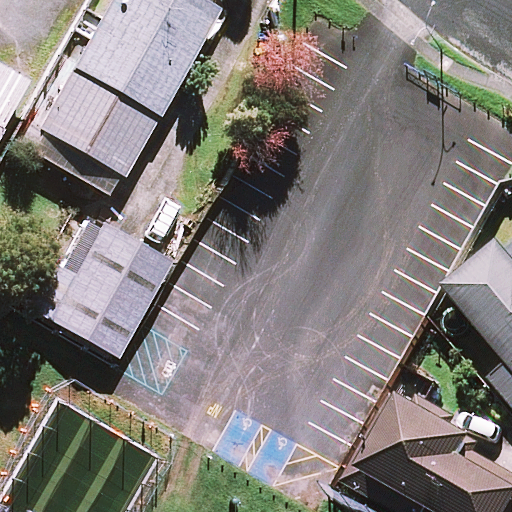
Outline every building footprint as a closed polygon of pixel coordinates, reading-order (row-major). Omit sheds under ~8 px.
[(220,12),(199,0),(114,0),(27,151),(112,200),(220,12)] [(0,135),(27,87),(0,72),(0,135)] [(172,261),(91,216),(65,264),(76,271),(47,324),(116,362),(172,261)] [(511,374),(496,389),(511,406),(511,261),(507,256),(433,321),(456,348),(478,329),(511,367),(511,374)] [(487,454),(420,415),(377,489),(416,511),(511,511),(511,480),(482,463),(487,454)]
